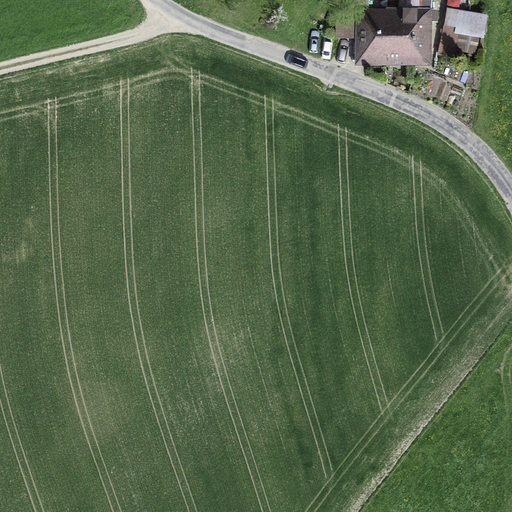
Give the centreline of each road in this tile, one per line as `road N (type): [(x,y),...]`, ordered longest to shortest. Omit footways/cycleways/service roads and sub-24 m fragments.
road 1 (unclassified): [(511,199),(447,129),(152,0)]
road 2 (track): [(168,13),(152,32),(0,68)]
